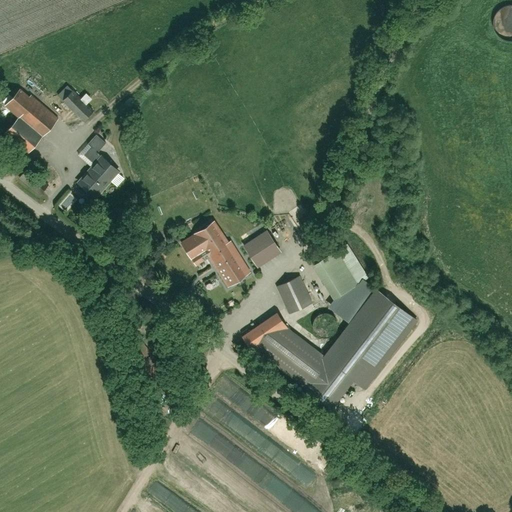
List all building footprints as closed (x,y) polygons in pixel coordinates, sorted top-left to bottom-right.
[(495,30),(503,40),(511,42),(511,5),(506,6),(498,13),(494,20),(495,30)] [(23,85),(5,106),(42,138),(60,118),(23,85)] [(76,89),(62,103),(82,122),(96,108),(76,89)] [(19,123),(6,137),(29,156),(41,141),(19,123)] [(80,156),(94,168),(81,183),(98,197),(119,173),(112,167),(113,166),(89,145),(80,156)] [(29,170),(21,181),(39,195),(48,183),(29,170)] [(183,247),(194,265),(209,256),(228,289),(254,274),(252,271),(283,251),(270,231),(240,250),(222,218),(196,233),(199,237),(183,247)] [(319,268),(338,303),(370,286),(351,250),(319,268)] [(278,288),(292,317),(313,307),(300,278),(278,288)] [(197,281),(186,300),(214,316),(225,297),(197,281)] [(324,361),(291,333),(293,332),(280,313),(244,337),(257,356),(262,358),(337,420),(358,396),(418,321),(380,291),(324,361)] [(331,313),(328,312),(324,312),(320,314),(318,316),(316,320),(315,324),(316,328),(318,332),(322,335),(326,336),(332,335),(335,332),(338,329),(339,327),(339,323),(338,318),(335,315),(331,313)]
